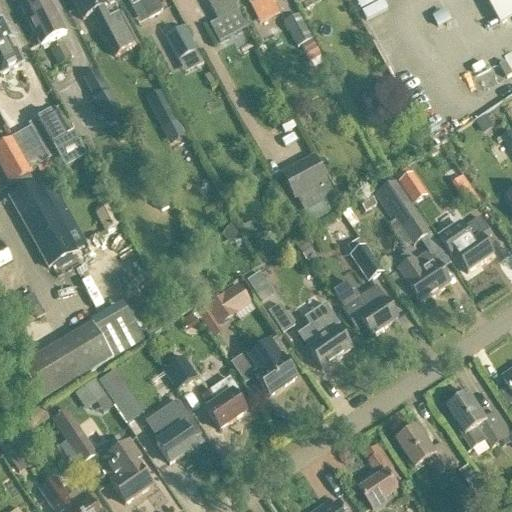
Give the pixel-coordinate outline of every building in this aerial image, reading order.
[(42,50),(66,38),(46,0),(44,0),(22,12),(42,50)] [(127,30),(117,35),(106,13),(109,12),(102,0),(71,0),(84,25),(94,20),(115,62),(138,50),(127,30)] [(148,22),(162,14),(154,0),(126,0),(130,6),(137,2),(148,22)] [(204,0),(218,24),(236,15),(228,0),(204,0)] [(245,0),(252,11),(272,0),(245,0)] [(357,0),(363,11),(383,0),(357,0)] [(511,0),(484,0),(500,29),(510,23),(511,22),(511,0)] [(311,65),(321,60),(299,18),(284,26),(297,50),(302,48),(311,65)] [(24,68),(14,49),(12,51),(0,28),(0,79),(0,80),(24,68)] [(168,40),(181,63),(189,59),(196,72),(203,68),(183,32),(168,40)] [(70,61),(62,47),(50,54),(58,68),(70,61)] [(82,82),(109,131),(124,123),(97,74),(82,82)] [(210,77),(204,80),(209,89),(215,86),(210,77)] [(146,102),(170,148),(185,141),(161,95),(146,102)] [(487,119),(476,126),(484,139),(495,132),(487,119)] [(502,142),(511,156),(511,136),(502,142)] [(73,137),(51,149),(64,173),(86,162),(73,137)] [(0,147),(0,172),(9,189),(31,177),(12,142),(0,147)] [(313,159),(279,178),(294,204),(297,202),(304,216),(332,201),(325,187),(327,185),(313,159)] [(411,179),(398,188),(411,207),(424,198),(411,179)] [(38,186),(8,203),(47,273),(77,256),(38,186)] [(413,250),(430,238),(394,186),(374,200),(390,223),(393,221),(413,250)] [(365,216),(376,209),(368,198),(357,205),(365,216)] [(156,203),(155,211),(162,215),(168,211),(169,204),(162,200),(156,203)] [(480,223),(464,234),(460,227),(440,241),(454,263),(457,261),(468,278),(494,261),(484,246),(492,241),(480,223)] [(231,226),(221,237),(231,245),(241,234),(231,226)] [(304,244),(295,250),(306,266),(315,260),(304,244)] [(0,274),(12,268),(0,246),(0,274)] [(348,260),(367,287),(383,276),(365,249),(348,260)] [(429,257),(414,267),(407,256),(392,266),(399,276),(399,277),(414,299),(421,310),(451,290),(429,257)] [(399,276),(388,283),(404,306),(414,299),(399,277),(399,276)] [(377,292),(360,303),(348,285),(332,295),(358,335),(365,331),(372,342),(398,325),(377,292)] [(238,289),(205,312),(218,331),(252,308),(238,289)] [(269,290),(256,299),(261,307),(275,298),(269,290)] [(280,309),(268,317),(282,339),(294,331),(280,309)] [(352,355),(324,314),(308,325),(322,346),(309,354),(323,375),(352,355)] [(40,405),(129,353),(109,316),(19,369),(40,405)] [(191,318),(179,326),(186,336),(198,328),(191,318)] [(283,364),(287,361),(276,344),(250,362),(260,378),(256,381),(270,403),(297,385),(283,364)] [(162,374),(176,395),(197,382),(183,361),(162,374)] [(247,419),(233,397),(237,394),(230,383),(203,402),(210,412),(206,414),(221,436),(247,419)] [(126,427),(137,420),(113,384),(102,391),(126,427)] [(488,444),(494,452),(511,440),(511,439),(498,418),(487,425),(471,400),(450,414),(475,452),(488,444)] [(30,424),(31,426),(23,431),(27,437),(54,420),(49,412),(30,424)] [(67,413),(51,424),(81,470),(97,459),(67,413)] [(153,436),(160,446),(157,448),(172,470),(198,452),(183,430),(171,439),(164,428),(153,436)] [(430,467),(439,481),(458,468),(445,448),(435,455),(421,433),(399,447),(417,475),(430,467)] [(9,440),(0,445),(0,448),(20,477),(29,470),(9,440)] [(112,490),(126,511),(152,493),(137,469),(141,467),(130,450),(102,468),(115,488),(112,490)] [(408,505),(403,496),(407,494),(379,450),(365,458),(381,484),(363,495),(374,511),(378,511),(388,506),(391,511),(398,511),(408,505)] [(69,502),(65,497),(56,482),(41,492),(54,511),(94,511),(96,511),(84,492),(69,502)]
